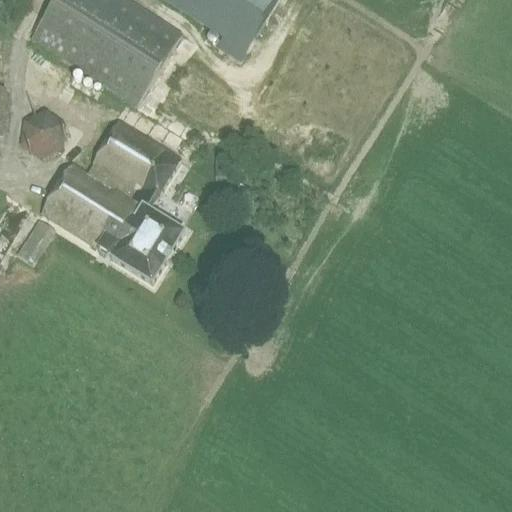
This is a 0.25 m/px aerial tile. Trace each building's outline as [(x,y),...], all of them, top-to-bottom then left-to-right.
[(59,0),(32,45),(137,112),(184,38),(122,0),(59,0)] [(240,67),(281,0),(160,0),(226,41),(221,49),(218,53),(240,67)] [(0,141),(8,142),(7,93),(0,92),(0,141)] [(21,147),(40,161),(61,151),(63,128),(44,115),(23,124),(21,147)] [(97,253),(111,261),(110,262),(153,289),(185,236),(152,215),(183,162),(121,124),(89,176),(74,167),(41,219),(96,253),(97,253)] [(215,183),(241,183),(241,158),(215,158),(215,183)] [(38,224),(17,257),(35,268),(49,245),(56,235),(38,224)]
